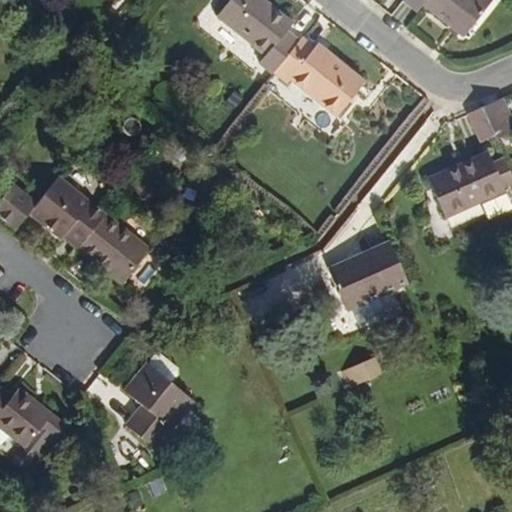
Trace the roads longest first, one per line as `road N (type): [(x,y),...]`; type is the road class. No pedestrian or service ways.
road 1 (track): [(443,89),(309,246),(110,324)]
road 2 (residential): [(329,0),(443,89),(511,63)]
road 3 (residential): [(110,324),(0,237)]
